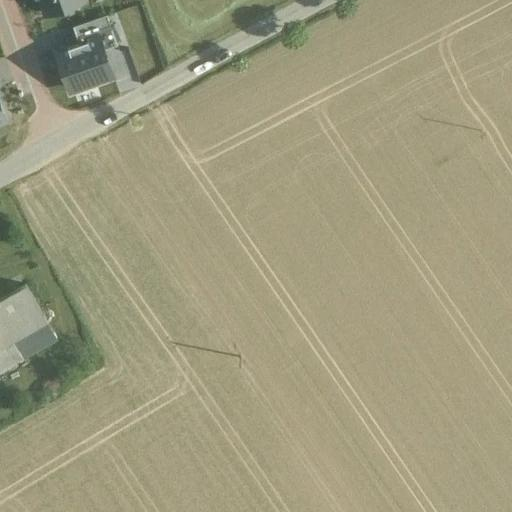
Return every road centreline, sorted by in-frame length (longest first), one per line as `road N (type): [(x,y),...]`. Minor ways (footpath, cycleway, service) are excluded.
road 1 (tertiary): [(322,0),(52,148)]
road 2 (residential): [(52,148),(0,0)]
